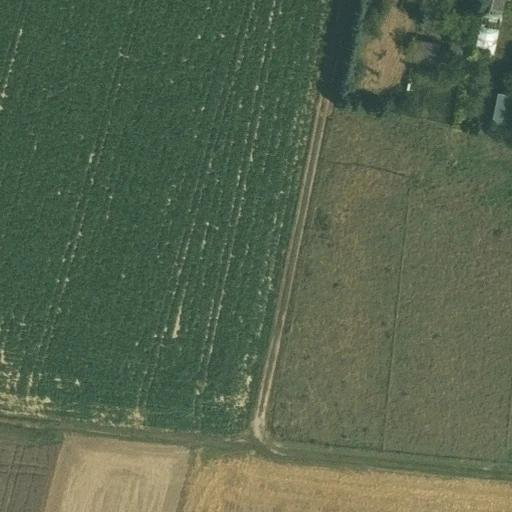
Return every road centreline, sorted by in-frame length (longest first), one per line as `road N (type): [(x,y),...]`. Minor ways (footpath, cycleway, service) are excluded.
road 1 (track): [(0,422),(511,472)]
road 2 (track): [(250,446),(338,0)]
